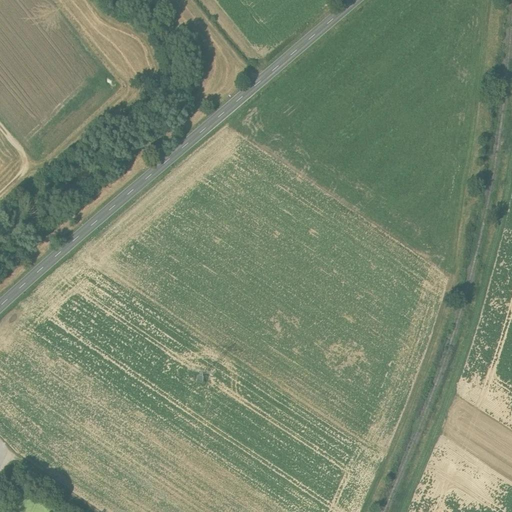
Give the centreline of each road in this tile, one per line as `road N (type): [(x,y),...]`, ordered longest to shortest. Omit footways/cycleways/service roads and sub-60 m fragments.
road 1 (track): [(366,511),(450,281),(491,0)]
road 2 (secondary): [(0,308),(355,0)]
road 3 (track): [(511,159),(458,373),(402,511)]
